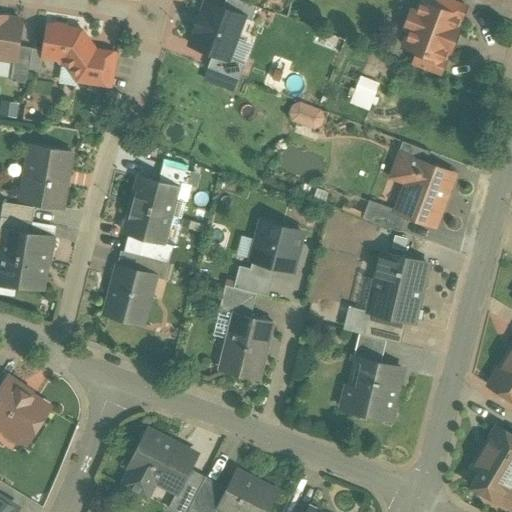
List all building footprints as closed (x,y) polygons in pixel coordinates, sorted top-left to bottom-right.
[(437,0),(435,8),(462,18),(466,5),(454,0),(437,0)] [(244,16),(207,2),(202,15),(200,14),(193,32),(195,32),(190,45),(228,59),(229,57),(244,16)] [(435,8),(422,3),(417,14),(412,12),(406,28),(411,31),(405,48),(418,53),(444,63),(462,18),(435,8)] [(22,21),(0,17),(0,58),(3,59),(7,56),(15,57),(14,61),(16,61),(22,21)] [(42,22),(37,62),(56,64),(75,87),(112,91),(117,50),(94,46),(78,26),(42,22)] [(444,63),(418,53),(413,66),(439,76),(444,63)] [(348,103),(367,111),(379,83),(359,75),(348,103)] [(317,131),(325,113),(301,102),(292,119),(317,131)] [(433,137),(407,128),(399,151),(425,160),(433,137)] [(76,149),(26,141),(14,207),(67,215),(76,149)] [(454,178),(397,156),(388,180),(404,187),(393,215),(405,219),(433,230),(454,178)] [(161,163),(158,179),(181,185),(184,169),(161,163)] [(177,189),(135,178),(127,206),(171,215),(177,189)] [(405,219),(393,215),(364,203),(358,218),(399,234),(405,219)] [(171,218),(128,209),(118,238),(126,240),(123,253),(168,265),(173,250),(163,248),(171,218)] [(304,232),(258,220),(247,262),(294,274),(304,232)] [(54,237),(39,235),(5,229),(5,232),(8,232),(3,256),(45,264),(47,264),(49,252),(51,253),(54,237)] [(430,262),(377,249),(361,314),(415,328),(430,262)] [(3,256),(1,256),(0,262),(0,281),(43,289),(45,273),(44,273),(45,264),(3,256)] [(134,272),(112,268),(99,319),(145,329),(155,283),(166,285),(170,269),(137,261),(134,272)] [(276,321),(232,310),(217,376),(262,387),(276,321)] [(511,328),(476,384),(511,407),(511,328)] [(410,368),(344,353),(330,418),(396,432),(410,368)] [(0,425),(27,443),(49,409),(20,390),(22,389),(8,380),(0,392),(0,425)] [(150,422),(114,483),(146,502),(154,490),(178,499),(207,452),(150,422)] [(511,511),(511,435),(494,425),(456,484),(506,511),(511,511)] [(272,511),(286,485),(231,462),(207,510),(211,511),(272,511)] [(339,511),(308,497),(299,511),(339,511)] [(0,498),(0,511),(15,511),(17,509),(0,498)]
